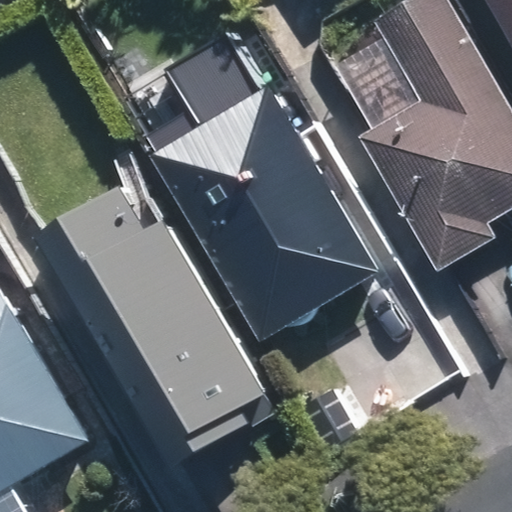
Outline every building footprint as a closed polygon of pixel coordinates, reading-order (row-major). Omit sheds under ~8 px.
[(511,191),(511,134),(442,0),(401,0),(353,25),(382,81),(336,105),(423,271),(485,239),(471,213),(511,191)] [(511,0),(480,0),(511,54),(511,0)] [(391,256),(288,72),(273,80),(246,32),(187,65),(214,113),(163,141),(267,326),(391,256)] [(289,394),(179,199),(160,210),(141,177),(48,229),(176,457),(289,394)] [(112,416),(25,270),(0,285),(0,511),(61,511),(33,464),(112,416)] [(336,385),(299,407),(328,455),(365,433),(336,385)]
